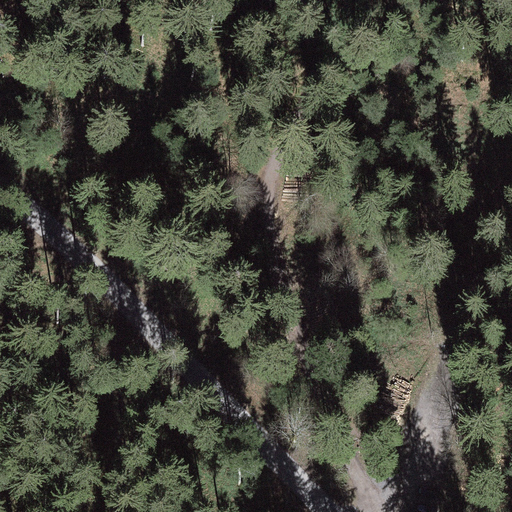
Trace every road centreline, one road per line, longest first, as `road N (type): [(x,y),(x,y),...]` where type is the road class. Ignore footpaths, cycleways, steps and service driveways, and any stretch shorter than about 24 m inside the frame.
road 1 (track): [(318,0),(321,73),(265,181),(269,254),(369,505),(364,511)]
road 2 (unclassified): [(0,184),(104,263),(329,511)]
